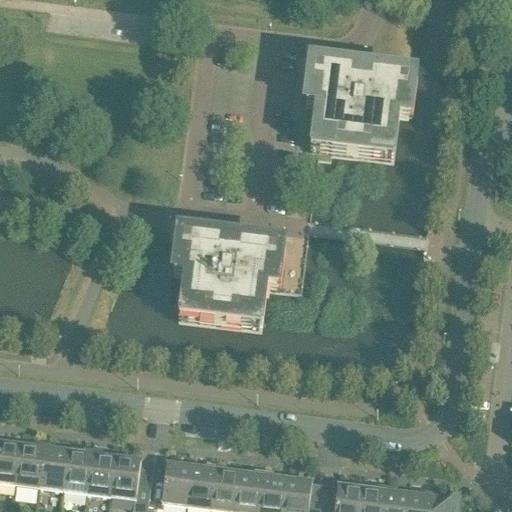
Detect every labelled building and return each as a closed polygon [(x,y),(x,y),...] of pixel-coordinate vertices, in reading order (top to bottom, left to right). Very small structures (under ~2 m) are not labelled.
[(318,94),(311,146),(310,156),(319,157),(393,166),(401,104),(410,106),(413,83),(360,76),(360,82),(352,81),(353,75),(311,70),(308,93),(318,94)] [(178,325),(261,336),(266,295),(269,274),(278,275),(281,253),(240,247),(239,253),(231,252),(232,246),(179,240),(176,262),(178,263),(186,264),(178,325)] [(0,488),(15,490),(20,451),(0,447),(0,488)] [(15,490),(39,493),(45,448),(35,447),(34,452),(20,451),(15,490)] [(39,493),(63,496),(68,456),(54,455),(55,449),(45,448),(39,493)] [(63,496),(87,499),(93,454),(83,453),(82,458),(68,456),(63,496)] [(87,499),(111,502),(116,462),(102,461),(102,455),(93,454),(87,499)] [(116,462),(111,502),(133,505),(132,511),(147,511),(151,484),(140,471),(140,466),(116,462)] [(162,509),(186,511),(191,472),(166,469),(162,509)] [(186,511),(187,511),(210,511),(216,470),(206,469),(205,474),(191,472),(186,511)] [(210,511),(234,511),(239,478),(225,476),(226,471),(216,470),(210,511)] [(234,511),(258,511),(263,476),(254,475),(253,480),(239,478),(234,511)] [(258,511),(283,511),(287,484),(273,482),(273,477),(263,476),(258,511)] [(321,511),(322,509),(309,507),(312,487),(287,484),(283,511),(321,511)] [(362,494),(360,511),(384,511),(387,492),(377,490),(376,495),(362,494)] [(360,511),(362,494),(337,491),(335,510),(322,509),(321,511),(360,511)] [(397,493),(387,492),(384,511),(408,511),(410,500),(396,498),(397,493)] [(424,502),(410,500),(408,511),(432,511),(434,498),(425,496),(424,502)] [(444,499),(434,498),(432,511),(457,511),(459,506),(444,504),(444,499)]
